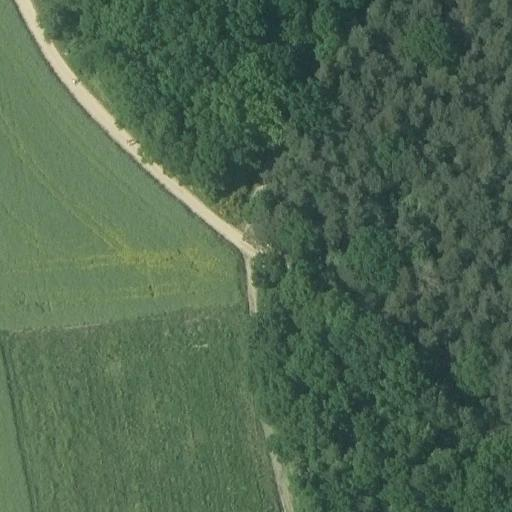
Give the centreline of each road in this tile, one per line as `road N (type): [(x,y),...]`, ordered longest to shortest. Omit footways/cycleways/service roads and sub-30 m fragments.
road 1 (track): [(23,0),(78,93),(243,247)]
road 2 (track): [(243,247),(278,151),(375,0)]
road 3 (track): [(287,511),(269,454),(243,247)]
road 4 (track): [(243,247),(384,351)]
road 5 (track): [(384,351),(511,455)]
road 6 (unknown): [(384,351),(478,372),(511,397)]
